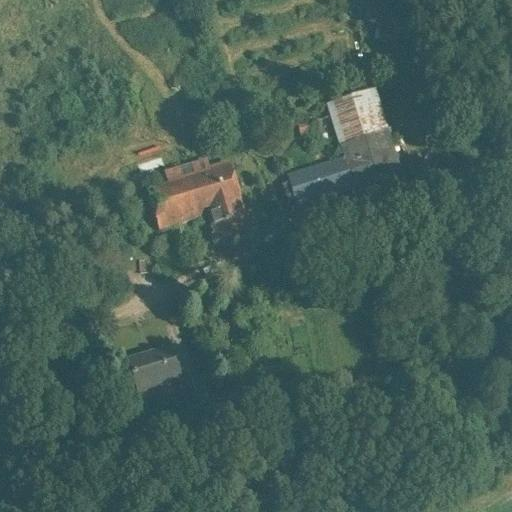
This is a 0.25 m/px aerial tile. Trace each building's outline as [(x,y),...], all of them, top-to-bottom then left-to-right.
[(368,155),(345,162),(289,180),(297,206),(351,189),(357,206),(382,198),(375,179),(368,155)] [(188,178),(198,209),(201,219),(208,217),(216,244),(249,234),(241,207),(242,206),(230,166),(188,178)] [(201,219),(198,209),(188,178),(147,190),(158,231),(201,219)] [(436,267),(460,261),(456,243),(431,250),(436,267)] [(374,275),(391,272),(388,256),(371,260),(374,275)] [(248,324),(250,341),(274,337),(271,321),(248,324)] [(140,391),(180,379),(171,350),(131,362),(140,391)] [(192,424),(212,418),(201,382),(182,388),(192,424)]
